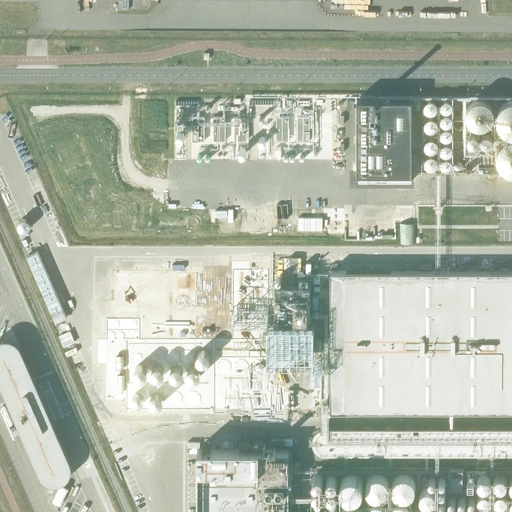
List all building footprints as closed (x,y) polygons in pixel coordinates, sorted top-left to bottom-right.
[(511,97),(511,98),(510,98),(508,99),(506,100),(504,101),(503,102),(501,103),(500,104),(499,106),(498,108),(498,109),(497,110),(497,112),(496,114),(496,115),(496,117),(496,118),(497,120),(497,121),(497,122),(498,124),(499,125),(499,126),(500,127),(501,128),(503,130),(504,131),(506,132),(508,133),(509,133),(511,134),(511,133),(511,97)] [(357,98),(357,173),(411,173),(412,99),(357,98)] [(467,108),(466,109),(466,110),(466,112),(466,113),(466,115),(466,116),(467,118),(468,119),(468,120),(469,122),(470,123),(471,124),(473,124),(474,125),(475,126),(477,126),(478,126),(481,126),(482,126),(483,126),(485,125),(486,125),(488,124),(489,123),(490,122),(491,121),(492,120),(492,118),(493,117),(493,116),(494,114),(494,113),(494,112),(494,110),(493,109),(493,108),(493,107),(492,106),(492,105),(491,104),(490,103),(490,102),(489,101),(487,101),(487,100),(485,100),(484,99),(482,99),(480,98),(479,98),(476,99),(474,100),(472,101),(471,101),(470,103),(469,104),(468,105),(467,106),(467,108)] [(424,105),(424,106),(424,107),(424,108),(425,109),(425,110),(426,111),(427,112),(428,112),(430,113),(431,113),(432,113),(433,112),(434,112),(435,111),(436,111),(436,110),(437,110),(437,109),(437,108),(437,107),(438,107),(438,106),(438,105),(437,104),(437,103),(436,102),(435,101),(434,100),(433,100),(432,99),(431,99),(430,99),(429,99),(428,100),(427,100),(426,101),(425,102),(424,103),(424,104),(424,105)] [(449,110),(450,110),(451,109),(451,108),(452,108),(452,107),(452,106),(452,105),(452,104),(452,103),(452,102),(451,101),(450,101),(450,100),(449,100),(448,99),(447,99),(445,99),(444,99),(444,100),(443,100),(442,101),(441,102),(441,103),(440,104),(440,105),(440,106),(441,107),(441,108),(442,109),(443,110),(444,111),(445,111),(446,111),(447,111),(448,111),(449,110)] [(458,99),(457,99),(456,100),(455,100),(455,101),(454,101),(454,102),(454,103),(454,104),(454,105),(454,106),(455,107),(456,107),(457,108),(458,108),(459,108),(460,107),(461,107),(461,106),(462,105),(462,104),(462,103),(462,102),(462,101),(461,101),(460,100),(459,100),(459,99),(458,99)] [(458,109),(457,109),(455,110),(454,111),(454,112),(454,113),(453,113),(453,114),(454,115),(454,116),(455,116),(455,117),(456,117),(457,118),(458,118),(459,117),(460,117),(461,117),(461,116),(462,115),(462,114),(462,113),(462,112),(462,111),(461,111),(461,110),(460,110),(459,109),(458,109)] [(443,114),(442,114),(442,115),(441,115),(441,116),(441,117),(440,118),(440,119),(440,120),(440,121),(441,122),(441,123),(442,123),(443,124),(444,125),(445,125),(446,125),(447,125),(448,125),(450,124),(451,123),(452,122),(452,121),(452,120),(453,119),(452,118),(452,117),(452,116),(451,115),(451,114),(450,114),(449,113),(448,113),(447,113),(446,113),(445,113),(444,113),(443,114)] [(427,129),(427,130),(428,130),(429,131),(430,131),(431,131),(433,130),(434,130),(435,129),(436,129),(436,128),(437,127),(437,126),(438,125),(438,124),(438,123),(438,122),(437,121),(437,120),(436,119),(435,118),(434,118),(433,117),(432,117),(431,117),(430,117),(429,117),(428,118),(427,118),(426,119),(425,120),(425,121),(424,122),(424,123),(424,124),(424,125),(424,126),(425,127),(425,128),(426,129),(427,129)] [(457,128),(458,128),(459,128),(460,128),(460,127),(461,127),(461,126),(462,126),(462,125),(462,124),(462,123),(462,122),(461,121),(460,120),(459,120),(458,120),(457,120),(456,120),(455,121),(454,121),(454,122),(454,123),(454,124),(454,125),(454,126),(455,127),(455,128),(457,128)] [(445,139),(446,139),(447,139),(448,139),(449,138),(450,138),(451,137),(451,136),(452,135),(452,134),(452,133),(452,132),(452,131),(452,130),(451,130),(451,129),(450,128),(449,127),(448,127),(447,127),(446,127),(445,127),(444,127),(443,128),(442,129),(441,130),(441,131),(440,132),(440,133),(440,134),(441,135),(441,136),(442,137),(443,138),(444,139),(445,139)] [(457,139),(458,139),(459,139),(460,139),(461,138),(462,137),(462,136),(462,135),(462,134),(462,133),(462,132),(461,131),(459,130),(458,130),(457,130),(456,130),(455,131),(454,132),(453,133),(453,134),(453,135),(453,136),(454,136),(454,138),(455,138),(457,139)] [(479,139),(479,138),(479,137),(478,137),(478,136),(476,135),(475,134),(474,134),(473,134),(472,134),(471,134),(470,135),(469,135),(468,136),(468,137),(467,138),(467,139),(467,140),(467,141),(467,142),(468,143),(468,144),(469,145),(470,145),(471,146),(472,146),(473,146),(474,146),(475,146),(476,145),(477,145),(478,144),(478,143),(479,142),(479,141),(479,140),(479,139)] [(482,145),(483,145),(484,145),(485,146),(486,146),(487,146),(488,146),(489,146),(490,145),(491,144),(491,143),(492,143),(492,142),(492,141),(492,140),(492,139),(492,138),(492,137),(491,137),(491,136),(490,136),(490,135),(488,135),(487,134),(486,134),(485,134),(484,135),(483,135),(482,136),(481,137),(481,138),(481,139),(480,140),(481,141),(481,142),(481,143),(482,144),(482,145)] [(511,135),(511,136),(509,136),(509,137),(507,137),(506,138),(504,139),(503,140),(501,141),(500,142),(499,144),(498,145),(498,146),(498,147),(497,148),(497,150),(496,152),(496,154),(496,156),(497,158),(497,159),(497,160),(498,162),(499,163),(500,165),(501,167),(502,168),(503,168),(504,169),(505,170),(507,170),(508,171),(511,172),(511,135)] [(427,150),(428,151),(429,151),(431,151),(432,151),(433,151),(434,150),(435,150),(436,149),(437,148),(437,147),(437,146),(438,145),(438,144),(438,143),(438,142),(437,142),(437,141),(436,140),(436,139),(435,139),(434,138),(433,138),(432,138),(431,138),(430,138),(429,138),(428,138),(426,139),(426,140),(425,140),(425,141),(425,142),(424,143),(424,144),(424,145),(424,146),(425,147),(425,148),(426,149),(427,150)] [(457,149),(458,150),(459,150),(459,149),(460,149),(461,148),(462,147),(462,146),(462,145),(462,144),(462,143),(461,142),(460,141),(459,141),(458,141),(457,141),(456,141),(455,142),(454,143),(453,144),(453,145),(453,146),(454,147),(455,148),(455,149),(457,149)] [(451,145),(450,144),(449,143),(448,143),(447,143),(446,143),(445,143),(444,143),(443,143),(442,144),(442,145),(441,145),(441,146),(440,147),(440,148),(440,149),(441,150),(441,151),(441,152),(442,152),(442,153),(443,154),(444,154),(446,154),(447,154),(448,154),(450,154),(450,153),(451,153),(451,152),(452,151),(452,150),(452,149),(452,148),(452,147),(452,146),(451,145)] [(457,159),(458,159),(459,159),(460,159),(460,158),(461,158),(461,157),(462,156),(462,155),(462,154),(462,153),(461,152),(460,151),(459,151),(458,151),(457,151),(456,151),(455,151),(455,152),(454,152),(454,153),(453,154),(453,155),(454,156),(454,157),(454,158),(455,158),(456,159),(457,159)] [(424,161),(424,162),(424,163),(425,164),(425,165),(426,166),(426,167),(428,167),(428,168),(430,168),(431,168),(432,168),(434,168),(435,167),(436,166),(437,165),(437,164),(438,164),(438,163),(438,161),(438,160),(438,159),(437,159),(437,158),(436,156),(434,156),(433,155),(432,155),(431,155),(429,155),(428,155),(427,156),(426,157),(425,158),(425,159),(424,160),(424,161)] [(440,161),(440,162),(440,163),(440,164),(441,165),(442,166),(442,167),(443,167),(444,168),(445,168),(446,168),(447,168),(448,168),(450,167),(451,166),(451,165),(452,165),(452,164),(452,163),(452,162),(452,161),(452,160),(451,159),(450,158),(449,157),(448,157),(447,157),(446,157),(445,157),(443,157),(442,158),(442,159),(441,159),(441,160),(440,161)] [(457,169),(458,169),(459,169),(459,168),(460,168),(461,167),(462,166),(462,165),(462,164),(462,163),(461,162),(461,161),(460,161),(459,160),(458,160),(457,160),(456,160),(455,161),(455,162),(454,162),(454,163),(454,164),(454,165),(454,166),(455,167),(455,168),(457,168),(457,169)] [(128,202),(128,227),(141,227),(141,202),(128,202)] [(144,203),(144,228),(156,228),(156,203),(144,203)] [(415,243),(415,208),(399,208),(400,243),(415,243)] [(188,227),(188,215),(161,215),(162,228),(188,227)] [(299,228),(324,228),(324,216),(299,216),(299,228)] [(113,270),(113,341),(128,340),(128,410),(330,409),(330,270),(113,270)] [(511,270),(390,270),(390,271),(376,271),(375,271),(361,271),(360,271),(346,271),(345,271),(331,271),(331,270),(330,270),(330,409),(330,410),(406,410),(406,409),(420,409),(420,410),(511,409),(511,270)] [(52,420),(5,302),(4,300),(2,298),(0,296),(0,379),(21,433),(22,435),(24,437),(26,439),(28,440),(31,441),(33,442),(36,442),(38,442),(41,441),(43,440),(46,439),(48,437),(49,435),(51,433),(52,431),(52,428),(53,425),(53,423),(52,420)] [(288,511),(289,449),(197,449),(197,511),(288,511)] [(450,469),(449,469),(449,479),(449,485),(449,488),(462,488),(463,488),(463,485),(463,479),(463,469),(450,469)]
